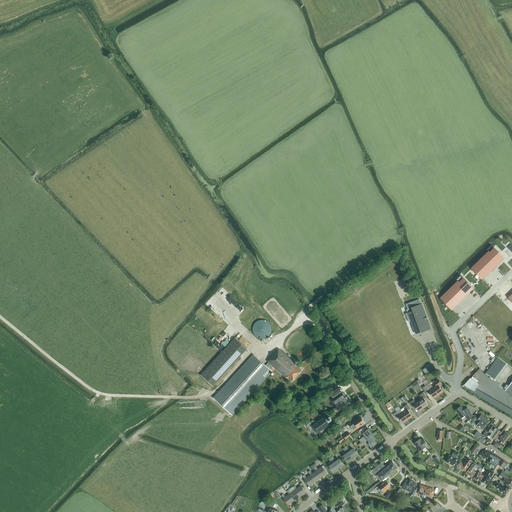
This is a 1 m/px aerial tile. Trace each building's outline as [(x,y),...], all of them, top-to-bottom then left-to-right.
[(472,268),(482,279),(504,258),(493,247),(482,257),(472,268)] [(462,277),(441,298),(451,309),(473,288),(462,277)] [(506,305),(498,297),(492,302),(494,304),(496,302),(502,309),(506,305)] [(414,329),(416,334),(421,332),(425,331),(427,330),(431,328),(422,304),(421,304),(419,299),(406,304),(408,309),(407,310),(408,313),(406,314),(409,322),(411,321),(413,327),(413,329),(414,329)] [(256,337),(258,338),(260,338),(262,339),(264,338),(265,338),(267,337),(268,336),(269,335),(270,334),(271,333),(271,331),(272,330),(271,328),(271,326),(270,325),(270,323),(268,322),(267,321),(266,320),(264,320),(263,320),(261,320),(260,320),(258,320),(257,321),(256,322),(255,323),(254,325),(253,326),(253,328),(253,330),(253,332),(254,334),(255,335),(256,337)] [(247,349),(234,337),(201,374),(213,386),(247,349)] [(272,371),(275,368),(284,376),(285,375),(292,381),(301,370),(296,366),(297,365),(279,349),(276,352),(267,361),(269,362),(266,366),(253,354),(213,398),(229,412),(232,415),(240,406),(272,371)] [(508,364),(498,357),(486,373),(496,380),(508,364)] [(426,374),(435,368),(431,364),(423,370),(426,374)] [(470,377),(462,386),(511,415),(511,413),(475,391),(479,384),(470,377)] [(433,387),(438,395),(443,391),(439,386),(442,384),(438,379),(434,382),(436,385),(433,387)] [(434,398),(438,395),(433,387),(430,389),(428,386),(424,389),(427,394),(429,392),(434,398)] [(338,396),(342,393),(342,392),(342,391),(341,390),(342,390),(341,388),(340,389),(339,387),(330,394),(333,398),(337,395),(338,396)] [(418,400),(424,408),(428,404),(424,398),(426,397),(423,392),(419,395),(421,398),(418,400)] [(343,393),(342,393),(338,396),(332,401),(337,408),(335,409),(337,412),(350,403),(350,402),(347,399),(348,398),(346,396),(346,397),(343,393)] [(419,411),(424,408),(418,400),(416,402),(413,399),(409,402),(413,407),(415,406),(419,411)] [(387,408),(389,411),(393,408),(389,402),(385,404),(388,408),(387,408)] [(403,408),(401,410),(408,419),(413,416),(408,410),(410,408),(407,404),(403,407),(403,408)] [(465,412),(461,406),(455,410),(461,418),(465,415),(468,419),(473,416),(468,410),(465,412)] [(350,417),(357,412),(354,408),(348,413),(350,417)] [(408,419),(401,410),(398,412),(397,411),(393,414),(397,419),(399,417),(403,423),(408,419)] [(481,415),(479,418),(477,416),(473,422),(477,425),(482,429),(485,426),(489,420),(481,415)] [(309,429),(311,432),(314,430),(317,433),(331,423),(329,421),(332,419),(330,417),(327,418),(326,416),(315,423),(315,422),(313,420),(306,425),(309,429)] [(358,427),(364,423),(360,417),(354,422),(353,420),(349,424),(352,427),(356,424),(358,428),(358,427)] [(490,436),(491,437),(494,433),(497,429),(493,425),(491,428),(489,426),(483,434),(487,437),(488,435),(490,436)] [(363,443),(368,440),(374,435),(369,429),(363,433),(365,436),(360,439),(363,443)] [(495,440),(497,438),(501,432),(497,429),(494,433),(491,437),(495,440)] [(497,438),(501,441),(508,433),(503,429),(501,432),(497,438)] [(483,435),(478,431),(474,435),(479,439),(483,435)] [(511,436),(508,433),(501,441),(506,444),(511,436)] [(368,440),(370,443),(368,444),(371,447),(377,443),(374,440),(376,439),(374,435),(368,440)] [(426,447),(428,445),(423,438),(421,440),(420,439),(414,443),(420,451),(426,447)] [(345,447),(353,458),(357,454),(353,448),(350,450),(347,446),(345,447)] [(348,462),(353,458),(345,447),(343,448),(347,453),(343,456),(348,462)] [(496,467),(501,458),(491,452),(491,453),(487,450),(485,452),(483,451),(480,454),(487,458),(488,458),(489,459),(488,462),(496,466),(496,467)] [(456,467),(457,466),(460,460),(456,458),(459,453),(454,451),(451,456),(449,455),(445,461),(456,467)] [(330,458),(338,468),(343,465),(339,459),(336,461),(333,456),(330,458)] [(461,460),(457,466),(465,472),(473,461),(471,460),(467,457),(463,463),(462,462),(463,461),(461,460)] [(333,472),(338,468),(330,458),(329,459),(332,464),(329,466),(333,472)] [(507,467),(509,465),(507,463),(508,463),(503,460),(499,466),(504,469),(506,466),(507,467)] [(381,482),(397,468),(393,462),(386,467),(382,462),(371,470),(381,482)] [(479,469),(480,467),(474,462),(466,472),(472,477),(476,472),(474,470),(476,468),(479,469)] [(316,471),(321,477),(327,473),(322,466),(318,469),(316,466),(314,467),(314,468),(316,471)] [(485,470),(482,475),(484,476),(481,481),(487,485),(494,472),(489,469),(487,472),(485,470)] [(308,472),(310,475),(315,482),(321,477),(316,471),(312,473),(310,470),(308,472)] [(510,487),(511,485),(511,478),(502,471),(500,474),(505,478),(503,481),(510,487)] [(484,476),(482,475),(478,472),(474,478),(481,481),(484,476)] [(315,482),(310,475),(306,478),(304,475),(302,476),(305,479),(310,486),(315,482)] [(302,482),(298,476),(294,478),(299,484),(302,482)] [(412,492),(417,484),(410,479),(409,481),(407,479),(402,487),(407,490),(408,490),(412,492)] [(383,492),(391,486),(386,480),(379,486),(377,483),(366,492),(368,494),(375,488),(377,491),(381,488),(383,492)] [(500,481),(500,482),(498,481),(498,482),(497,481),(494,485),(496,487),(504,494),(510,488),(506,484),(505,485),(500,481)] [(295,490),(300,497),(306,492),(303,489),(302,487),(301,485),(297,488),(295,486),(293,487),(295,490)] [(434,490),(420,485),(417,493),(422,495),(422,494),(431,497),(434,490)] [(289,494),(294,501),(300,497),(295,490),(291,493),(289,490),(287,491),(289,494)] [(294,501),(289,494),(285,497),(283,494),(281,495),(283,498),(288,505),(294,501)] [(345,503),(342,499),(340,501),(335,504),(339,509),(337,510),(338,511),(347,511),(342,505),(345,503)]
